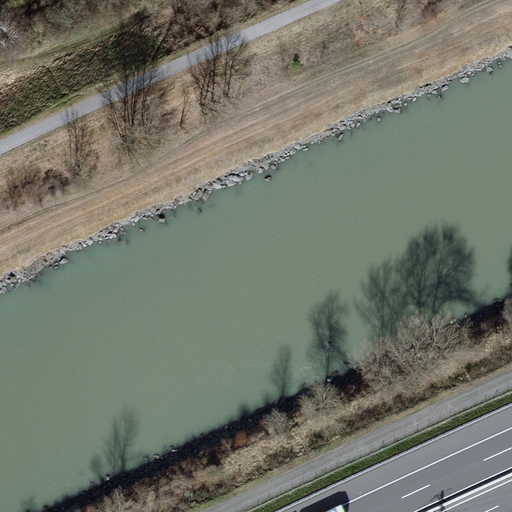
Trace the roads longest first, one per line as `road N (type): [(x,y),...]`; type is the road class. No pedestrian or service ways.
road 1 (unclassified): [(511,378),(221,511)]
road 2 (motorway): [(511,447),(368,511)]
